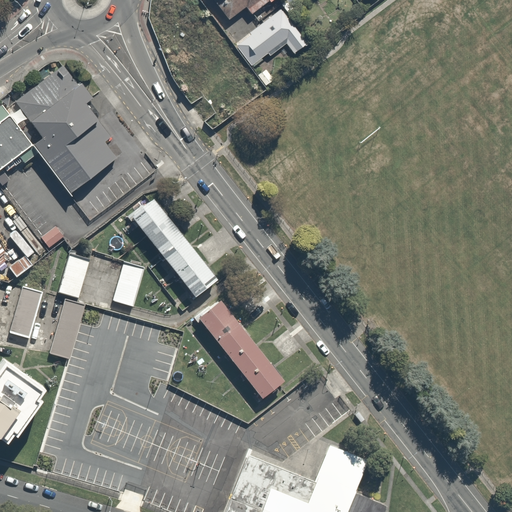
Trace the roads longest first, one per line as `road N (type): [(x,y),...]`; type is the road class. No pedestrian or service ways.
road 1 (secondary): [(180,140),(471,511)]
road 2 (secondary): [(180,140),(79,29)]
road 3 (secondary): [(119,6),(180,140)]
